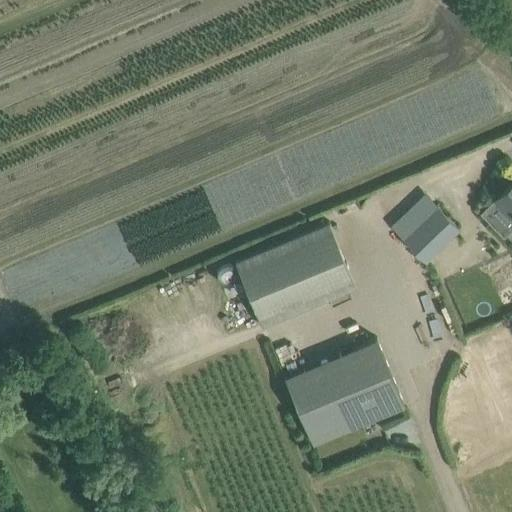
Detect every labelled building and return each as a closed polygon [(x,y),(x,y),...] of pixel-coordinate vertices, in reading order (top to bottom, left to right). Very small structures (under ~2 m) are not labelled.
[(511,181),(495,198),(511,215),(511,181)] [(400,237),(425,262),(462,225),(438,201),(400,237)] [(236,259),(263,324),(355,286),(329,221),(236,259)] [(230,258),(215,264),(224,288),(240,281),(230,258)] [(285,373),(314,442),(404,405),(375,336),(285,373)]
